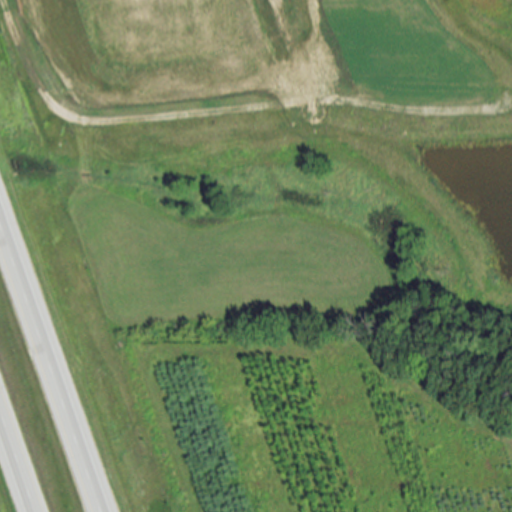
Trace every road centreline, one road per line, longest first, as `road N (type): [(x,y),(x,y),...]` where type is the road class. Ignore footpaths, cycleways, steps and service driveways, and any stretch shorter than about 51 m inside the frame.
road 1 (motorway): [(105,511),(0,210)]
road 2 (motorway): [(0,395),(40,511)]
